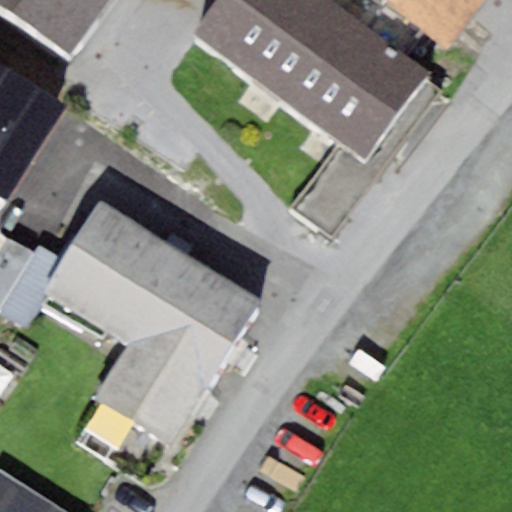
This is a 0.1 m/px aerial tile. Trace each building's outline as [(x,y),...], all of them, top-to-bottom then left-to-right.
[(0,0),(0,27),(72,81),(132,0),(0,0)] [(442,94),(310,0),(230,0),(192,50),(336,153),(290,215),(334,245),(442,94)] [(363,0),(446,58),(485,0),(363,0)] [(0,102),(0,173),(19,186),(52,138),(0,102)] [(254,310),(91,214),(61,264),(41,252),(2,317),(31,334),(44,312),(122,358),(72,443),(149,488),(234,344),(254,310)]
